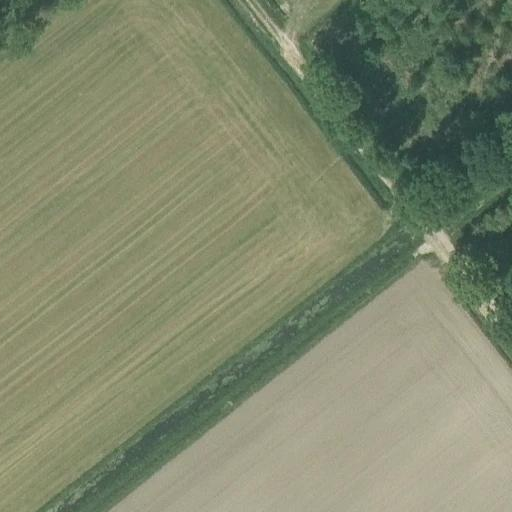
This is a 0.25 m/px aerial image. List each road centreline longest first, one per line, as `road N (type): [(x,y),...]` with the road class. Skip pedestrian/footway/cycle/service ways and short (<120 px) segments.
road 1 (track): [(89,511),(511,176)]
road 2 (track): [(387,182),(244,0)]
road 3 (track): [(387,182),(511,334)]
